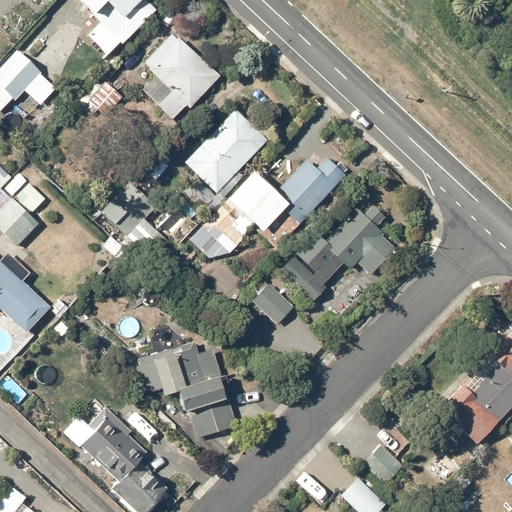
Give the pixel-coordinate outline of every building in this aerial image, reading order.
[(85,0),(99,13),(95,17),(100,22),(88,34),(108,53),(120,40),(126,46),(159,10),(148,0),(85,0)] [(222,75),(174,31),(144,63),(157,76),(145,89),(179,120),(222,75)] [(19,52),(0,73),(0,115),(40,71),(19,52)] [(124,97),(108,82),(93,99),(109,114),(124,97)] [(268,138),(238,109),(187,163),(217,192),(268,138)] [(347,172),(329,156),(320,166),(305,153),(279,183),(258,165),(229,198),(263,227),(258,230),(280,249),(347,172)] [(159,203),(133,180),(104,211),(150,253),(167,234),(147,216),(159,203)] [(49,196),(33,182),(21,196),(37,210),(49,196)] [(40,222),(5,188),(0,192),(0,228),(18,245),(40,222)] [(271,258),(249,237),(220,210),(193,240),(220,265),(227,257),(251,279),(271,258)] [(313,235),(284,268),(316,296),(325,290),(321,286),(339,266),(346,272),(352,265),(368,280),(394,251),(373,232),(382,222),(371,212),(364,220),(356,213),(326,247),(313,235)] [(0,261),(0,306),(28,333),(52,308),(23,281),(31,271),(9,251),(0,261)] [(272,282),(255,300),(279,322),(296,305),(272,282)] [(440,411),(480,448),(511,413),(511,342),(508,339),(440,411)] [(192,343),(139,359),(150,395),(163,391),(165,400),(177,397),(183,418),(188,416),(195,440),(239,427),(215,347),(200,352),(197,344),(192,343)] [(133,430),(105,408),(89,428),(138,467),(129,478),(150,494),(163,478),(144,463),(152,452),(130,434),(133,430)] [(46,409),(33,419),(45,437),(59,427),(46,409)] [(381,445),(362,463),(385,487),(404,468),(381,445)] [(106,448),(98,458),(110,468),(119,459),(106,448)] [(358,476),(340,495),(357,511),(380,511),(388,504),(358,476)] [(36,511),(23,501),(13,511),(36,511)]
